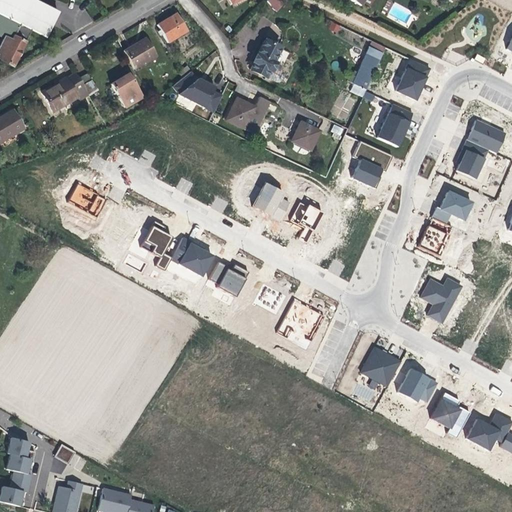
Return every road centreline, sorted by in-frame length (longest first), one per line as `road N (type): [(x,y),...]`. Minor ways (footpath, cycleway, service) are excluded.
road 1 (residential): [(511,88),(464,74),(445,96),(409,177),(384,284),(367,308)]
road 2 (residential): [(367,308),(116,171)]
road 3 (residential): [(238,511),(328,385),(367,308)]
road 4 (residential): [(145,0),(0,86)]
road 5 (residential): [(511,387),(367,308)]
road 6 (residential): [(183,0),(217,40),(227,74),(265,94)]
